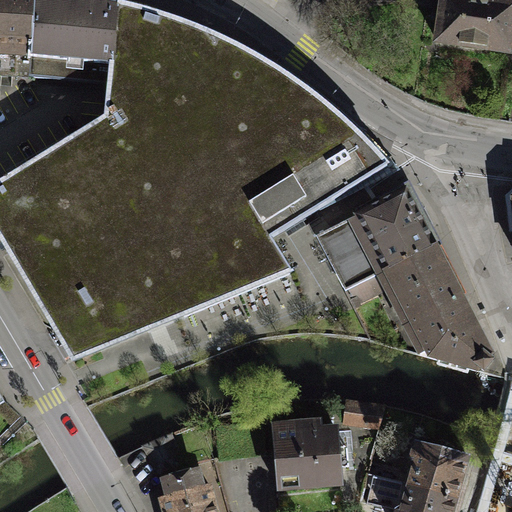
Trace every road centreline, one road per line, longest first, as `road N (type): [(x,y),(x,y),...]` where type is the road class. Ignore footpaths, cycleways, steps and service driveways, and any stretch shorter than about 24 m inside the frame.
road 1 (residential): [(213,0),(263,24),(361,96),(469,151)]
road 2 (residential): [(0,309),(117,511)]
